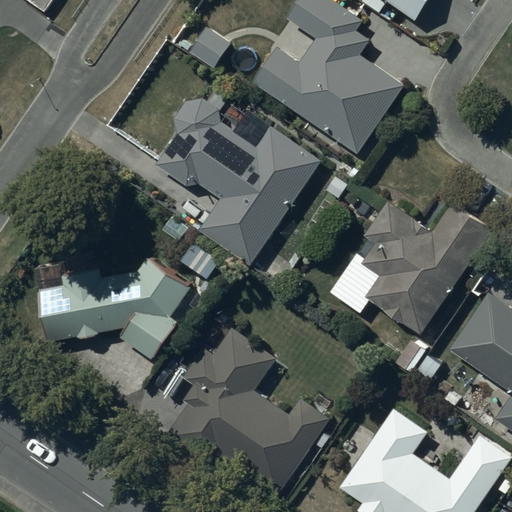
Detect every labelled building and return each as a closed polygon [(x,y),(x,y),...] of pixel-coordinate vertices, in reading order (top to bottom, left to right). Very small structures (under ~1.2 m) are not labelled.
[(288,43),(262,82),(369,153),(414,86),(369,56),(380,40),(373,36),(382,22),(348,0),(309,0),(298,18),(322,35),(308,56),(288,43)] [(367,0),(386,13),(396,0),(421,19),(434,0),(367,0)] [(181,133),(182,135),(163,163),(201,188),(206,181),(228,196),(209,225),(258,258),(327,156),(276,121),(260,145),(226,121),(226,120),(226,117),(225,115),(225,113),(224,111),(223,109),(222,107),(221,106),(220,104),(218,102),(217,101),(215,100),(213,99),(211,98),(209,97),(207,96),(205,96),(203,96),(201,96),(199,96),(197,96),(195,97),(193,97),(191,98),(189,99),(187,100),(185,102),(184,103),(182,105),(181,107),(180,108),(179,110),(178,112),(178,114),(177,116),(177,119),(177,121),(177,123),(177,125),(178,127),(179,129),(180,131),(181,133)] [(428,328),(500,227),(457,197),(439,223),(397,193),(371,230),(388,242),(371,266),(385,276),(375,290),(428,328)] [(75,284),(49,287),(57,341),(128,331),(160,356),(188,321),(182,316),(203,285),(156,254),(144,272),(144,271),(108,276),(107,267),(73,272),(75,284)] [(511,296),(499,288),(460,348),(511,382),(511,400),(504,412),(511,417),(511,296)] [(285,493),(337,414),(308,395),(295,415),(262,393),(288,353),(239,320),(218,352),(210,347),(191,374),(206,384),(174,431),(225,465),(231,456),(285,493)] [(435,427),(402,404),(348,481),(371,497),(364,507),(371,511),(483,511),(511,471),(511,452),(488,436),(460,476),(420,449),(435,427)]
